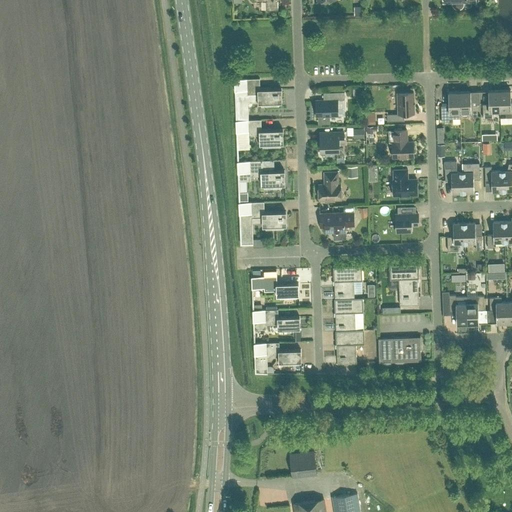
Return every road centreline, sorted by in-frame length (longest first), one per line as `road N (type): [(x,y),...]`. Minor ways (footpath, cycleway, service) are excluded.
road 1 (secondary): [(207,192),(215,404)]
road 2 (secondary): [(227,396),(223,286),(207,192)]
road 3 (secondary): [(207,192),(181,0)]
road 4 (residential): [(299,81),(306,251)]
road 5 (unclassified): [(270,403),(440,398)]
road 6 (residential): [(315,251),(317,369),(346,369)]
road 7 (residential): [(433,206),(428,76)]
road 8 (residential): [(299,81),(428,76)]
